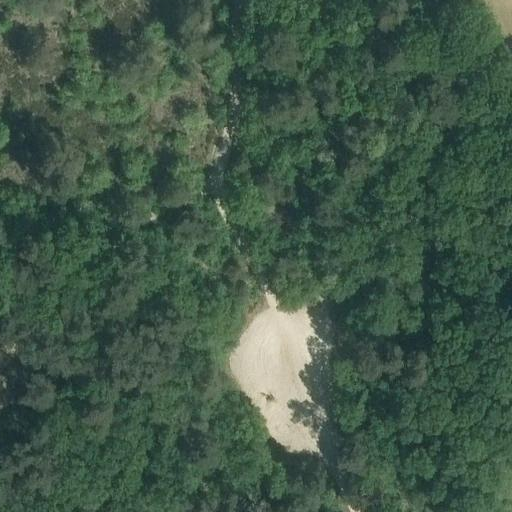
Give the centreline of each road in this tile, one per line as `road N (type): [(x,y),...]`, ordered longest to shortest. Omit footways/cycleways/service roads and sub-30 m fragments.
road 1 (track): [(238,0),(233,114),(219,186),(314,375),(331,458),(356,511)]
road 2 (track): [(218,175),(171,212),(104,223),(0,205)]
